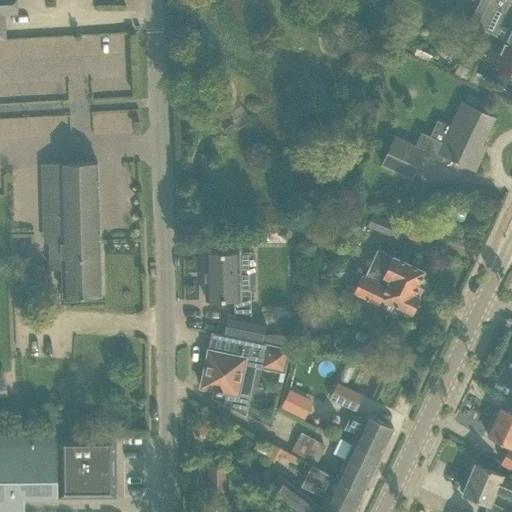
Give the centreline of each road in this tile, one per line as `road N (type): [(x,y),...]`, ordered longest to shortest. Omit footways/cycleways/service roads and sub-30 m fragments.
road 1 (unclassified): [(163,511),(164,246),(152,0)]
road 2 (tertiary): [(384,511),(511,248)]
road 3 (unknown): [(0,71),(76,67),(80,145)]
